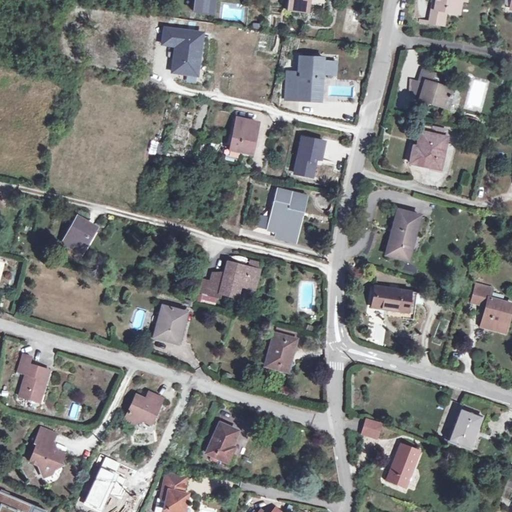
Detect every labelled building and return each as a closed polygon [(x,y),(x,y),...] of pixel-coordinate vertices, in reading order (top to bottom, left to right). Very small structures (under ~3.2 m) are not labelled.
[(194,0),(194,11),(213,13),(214,0),(194,0)] [(288,0),(287,11),(309,13),(310,3),(307,3),(307,0),(288,0)] [(461,0),(435,0),(434,9),(431,9),(428,23),(444,26),(446,12),(459,14),(461,1),(461,0)] [(202,34),(163,29),(161,44),(176,46),(173,72),(196,75),(202,34)] [(300,89),(299,102),(316,102),(316,95),(321,95),(322,72),(335,73),(335,62),(322,61),(323,57),(299,56),(298,71),(287,71),(286,88),(300,89)] [(439,75),(422,70),(419,80),(424,81),(421,95),(419,100),(446,109),(450,95),(452,89),(440,86),(436,84),(439,75)] [(409,91),(421,95),(424,81),(419,80),(419,82),(410,79),(409,91)] [(285,101),(299,102),(300,89),(286,88),(285,101)] [(455,96),(450,95),(446,109),(451,110),(455,96)] [(220,111),(216,129),(231,132),(233,119),(229,113),(220,111)] [(236,119),(230,149),(248,153),(250,143),(253,144),(257,123),(236,119)] [(432,127),(431,134),(444,137),(446,130),(432,127)] [(431,134),(420,132),(417,147),(413,146),(409,163),(433,168),(435,158),(442,159),(446,137),(444,137),(431,134)] [(295,174),(312,177),(315,164),(312,164),(313,158),(316,159),(321,160),(324,142),(302,137),(295,174)] [(162,154),(162,142),(150,142),(149,154),(162,154)] [(440,169),(442,159),(435,158),(433,168),(440,169)] [(277,233),(275,238),(294,242),(300,217),(298,216),(302,199),(291,196),(277,192),(274,206),(283,208),(280,220),(271,218),(268,230),(277,233)] [(292,192),(291,196),(302,199),(298,216),(300,217),(303,217),(308,196),(292,192)] [(274,206),(271,218),(280,220),(283,208),(274,206)] [(420,216),(399,210),(392,236),(391,236),(386,254),(408,260),(420,216)] [(77,218),(64,242),(80,251),(94,227),(77,218)] [(211,282),(207,294),(220,298),(221,293),(237,296),(241,283),(254,286),(258,271),(257,270),(248,269),(240,267),(240,264),(228,261),(226,272),(224,272),(220,275),(213,273),(211,282)] [(250,261),(248,269),(257,270),(259,263),(250,261)] [(200,293),(207,294),(211,282),(203,280),(200,293)] [(491,288),(476,284),(472,302),(486,306),(481,326),(497,330),(498,323),(507,325),(511,304),(489,298),(491,288)] [(410,292),(374,287),(371,307),(382,308),(382,307),(389,308),(388,309),(407,312),(408,302),(410,292)] [(410,291),(410,292),(408,302),(422,304),(423,293),(410,291)] [(162,306),(154,338),(178,344),(186,313),(162,306)] [(148,322),(155,324),(158,313),(151,311),(148,322)] [(505,332),(507,325),(498,323),(497,330),(505,332)] [(377,324),(373,339),(380,341),(384,326),(377,324)] [(273,334),(265,365),(288,371),(296,340),(273,334)] [(31,357),(23,355),(18,371),(25,374),(18,396),(36,401),(41,385),(43,385),(48,370),(29,364),(31,357)] [(151,423),(162,399),(148,393),(145,400),(135,395),(124,419),(133,424),(144,420),(151,423)] [(79,420),(81,405),(71,403),(69,418),(79,420)] [(485,417),(459,407),(447,440),(469,448),(478,426),(482,427),(485,417)] [(379,426),(365,422),(360,435),(374,440),(379,426)] [(236,431),(219,423),(206,452),(226,462),(231,451),(227,449),(236,431)] [(52,436),(37,430),(31,445),(33,446),(26,465),(36,468),(41,480),(49,477),(52,468),(55,470),(60,457),(47,452),(52,436)] [(417,453),(400,446),(387,480),(403,486),(408,474),(409,474),(417,453)] [(123,464),(102,454),(82,500),(103,510),(123,464)] [(183,480),(162,476),(157,502),(154,501),(151,511),(181,511),(183,502),(180,496),(183,480)] [(511,477),(507,476),(503,486),(511,489),(511,477)] [(23,500),(0,490),(0,511),(14,511),(17,506),(20,508),(23,500)] [(14,511),(28,511),(31,505),(33,501),(24,498),(23,500),(20,508),(17,506),(14,511)]
